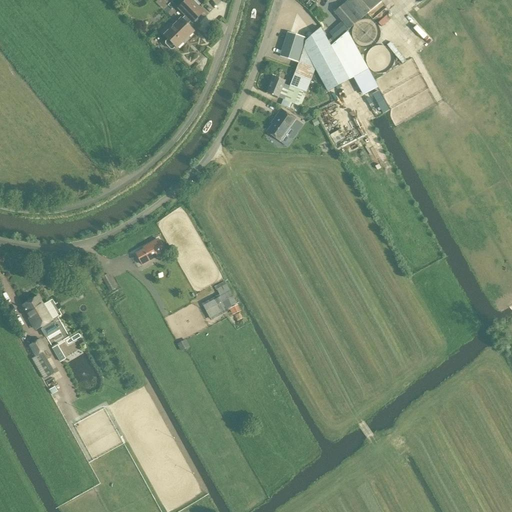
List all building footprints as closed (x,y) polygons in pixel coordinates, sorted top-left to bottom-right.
[(204,13),(192,0),(187,0),(180,7),(195,22),(204,13)] [(342,22),(329,34),(336,41),(347,31),(382,2),(380,0),(348,0),(334,13),(342,22)] [(173,49),(176,47),(177,48),(194,32),(181,18),(164,35),(169,40),(166,42),(166,44),(171,50),(173,49)] [(299,63),(290,86),(306,93),(315,70),(327,92),(349,80),(350,80),(368,70),(359,53),(347,32),(332,46),(331,47),(321,28),(311,37),(305,42),(303,48),(299,63)] [(288,33),(280,57),(297,63),(304,39),(288,33)] [(274,77),(267,94),(279,98),(279,96),(284,85),(285,82),(274,77)] [(284,85),(279,96),(284,98),(285,99),(284,101),(300,107),(306,93),(290,86),(290,87),(289,87),(288,86),(284,85)] [(379,92),(372,95),(383,114),(384,114),(389,110),(379,92)] [(274,122),(267,132),(280,142),(280,141),(284,136),(290,128),(294,131),(297,133),(299,130),(303,125),(281,110),(273,121),(274,122)] [(143,266),(165,253),(158,240),(147,246),(148,248),(136,255),(143,266)] [(110,293),(116,289),(108,276),(102,279),(110,293)] [(210,319),(237,304),(230,292),(203,307),(210,319)] [(23,307),(37,330),(42,327),(44,329),(42,330),(46,338),(60,330),(59,328),(58,326),(55,322),(51,325),(50,323),(53,321),(38,297),(23,307)] [(36,357),(46,351),(41,340),(30,346),(36,357)] [(61,350),(58,345),(52,349),(55,354),(61,350)] [(55,373),(43,353),(32,360),(44,380),(55,373)]
